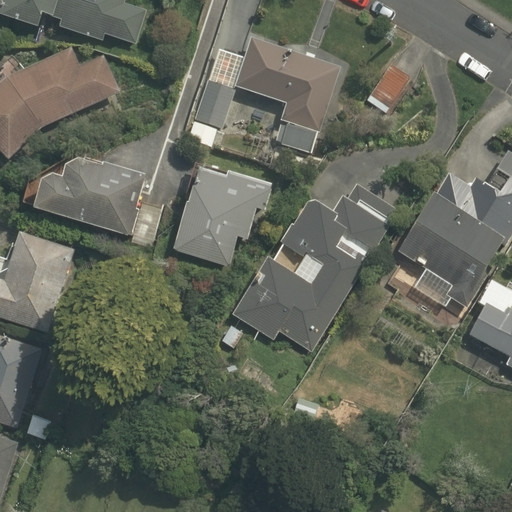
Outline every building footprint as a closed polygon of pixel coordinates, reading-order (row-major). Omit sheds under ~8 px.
[(125,0),(1,0),(0,4),(0,17),(40,30),(44,17),(61,22),(58,29),(101,43),(103,36),(136,46),(146,12),(124,5),(125,0)] [(280,122),(319,135),(341,70),(252,41),(236,89),(286,105),(280,122)] [(80,69),(73,51),(27,71),(12,60),(0,71),(0,154),(8,163),(41,130),(120,95),(105,59),(80,69)] [(195,124),(222,132),(244,60),(220,52),(219,53),(217,53),(195,124)] [(367,102),(387,116),(411,80),(392,67),(367,102)] [(277,147),(310,159),(318,138),(285,125),(277,147)] [(446,295),(467,310),(511,244),(511,157),(510,156),(487,189),(476,182),(470,191),(451,178),(400,253),(451,288),(446,295)] [(35,211),(132,239),(140,212),(139,212),(148,180),(104,167),(104,168),(102,167),(101,168),(69,159),(64,179),(55,176),(52,186),(43,183),(35,211)] [(177,253),(229,268),(238,240),(248,243),(257,212),(265,215),(273,188),(229,175),(228,179),(201,171),(177,253)] [(279,334),(312,353),(367,260),(370,262),(399,213),(357,188),(349,203),(343,199),(334,215),(311,202),(284,247),(274,263),(269,260),(234,318),(275,342),(279,334)] [(0,320),(47,335),(74,252),(21,235),(6,282),(0,279),(0,320)] [(506,366),(511,369),(511,309),(508,317),(486,305),(469,337),(469,338),(510,359),(506,366)] [(0,424),(17,430),(42,351),(0,337),(0,424)] [(303,423),(308,406),(298,403),(294,420),(303,423)] [(48,420),(33,415),(26,435),(41,439),(48,420)] [(0,497),(18,445),(0,438),(0,497)]
